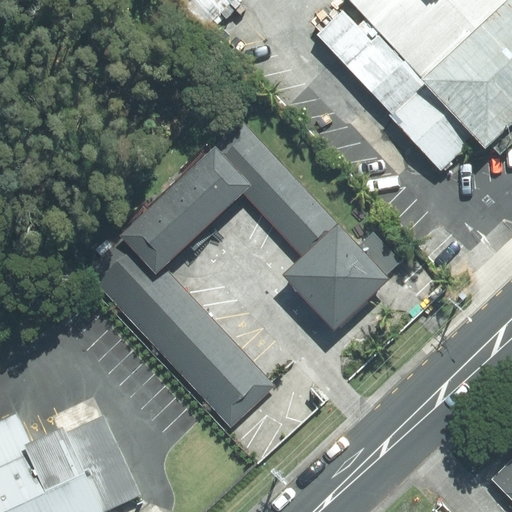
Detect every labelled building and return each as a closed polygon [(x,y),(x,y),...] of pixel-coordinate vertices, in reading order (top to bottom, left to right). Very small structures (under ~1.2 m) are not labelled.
[(187,0),(211,24),(235,0),(187,0)] [(511,0),(349,0),(352,3),(317,35),(443,170),(479,136),(488,147),(511,125),(511,0)] [(85,270),(231,425),(273,386),(162,267),(244,190),(304,256),(285,273),(334,328),(386,279),(243,122),(85,270)] [(511,125),(488,147),(493,151),(498,157),(511,144),(511,125)] [(102,511),(138,496),(102,412),(30,442),(16,414),(0,421),(0,511),(102,511)] [(511,460),(493,479),(511,498),(511,460)]
